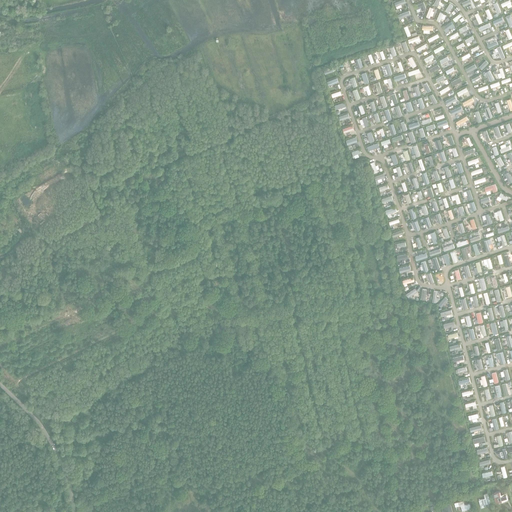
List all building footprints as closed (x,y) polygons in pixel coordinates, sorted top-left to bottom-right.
[(424,2),(415,5),(417,9),(421,8),(422,10),(426,9),(424,2)] [(480,31),(491,26),(489,23),(478,27),(480,31)] [(429,42),(439,37),(437,34),(428,39),(429,42)] [(489,48),(498,44),(496,40),(487,44),(489,48)] [(505,57),(500,46),(496,47),(501,59),(505,57)] [(416,66),(411,57),(407,59),(412,68),(416,66)] [(486,60),(479,67),(482,70),(489,63),(486,60)] [(453,85),(462,80),(460,77),(451,82),(453,85)] [(441,94),(450,89),(448,86),(439,91),(441,94)] [(459,96),(468,91),(466,87),(457,92),(459,96)] [(437,103),(433,94),(429,96),(433,105),(437,103)] [(464,106),(474,101),(472,97),(463,103),(464,106)] [(466,116),(456,122),(458,125),(468,119),(466,116)] [(368,151),(379,147),(378,143),(366,147),(368,151)] [(431,156),(428,157),(424,158),(425,161),(429,160),(431,166),(434,165),(431,156)] [(460,203),(457,194),(454,195),(451,196),(452,201),(455,200),(457,204),(460,203)] [(416,287),(407,293),(409,296),(418,290),(416,287)] [(441,307),(448,299),(445,296),(438,304),(441,307)] [(506,493),(500,495),(499,491),(494,493),(495,497),(497,496),(499,503),(502,502),(501,500),(507,499),(506,493)] [(479,500),(481,507),(483,507),(483,505),(489,503),(487,498),(479,500)] [(469,503),(465,504),(463,500),(458,502),(459,506),(461,506),(462,511),(465,511),(465,510),(471,509),(469,503)]
